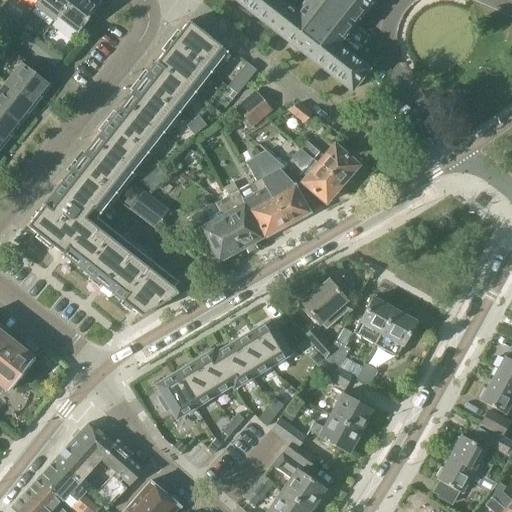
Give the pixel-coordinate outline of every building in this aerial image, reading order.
[(38,0),(37,2),(56,18),(70,0),(38,0)] [(70,0),(56,18),(77,34),(98,7),(89,0),(70,0)] [(234,0),(350,91),(356,83),(360,84),(363,80),(362,76),(367,70),(335,45),(371,0),(305,0),(295,13),(278,0),(234,0)] [(0,12),(0,26),(12,35),(21,24),(13,19),(11,21),(0,12)] [(183,19),(23,225),(137,314),(173,292),(166,280),(170,276),(90,214),(103,197),(109,202),(131,173),(128,171),(223,50),(183,19)] [(17,40),(30,50),(37,41),(24,31),(17,40)] [(37,41),(30,50),(53,69),(61,58),(38,40),(37,41)] [(21,63),(5,83),(35,107),(42,99),(39,96),(48,84),(21,63)] [(214,74),(206,74),(206,86),(214,86),(214,74)] [(222,74),(214,74),(214,86),(222,86),(222,74)] [(230,74),(222,74),(222,86),(230,86),(230,74)] [(238,74),(230,74),(230,86),(238,86),(238,74)] [(246,74),(238,74),(238,86),(246,86),(246,74)] [(5,83),(0,89),(0,110),(17,123),(25,113),(28,115),(35,107),(5,83)] [(237,108),(245,118),(263,102),(255,93),(237,108)] [(263,102),(245,118),(253,127),(271,111),(263,102)] [(314,117),(299,104),(286,110),(302,122),(314,117)] [(0,110),(0,142),(4,146),(11,137),(8,135),(17,123),(0,110)] [(191,119),(186,125),(196,133),(201,126),(191,119)] [(186,125),(181,131),(191,139),(196,133),(186,125)] [(307,143),(300,151),(342,185),(346,180),(351,184),(363,170),(333,145),(324,157),(307,143)] [(243,155),(246,163),(254,158),(261,172),(260,173),(263,179),(262,179),(273,199),(272,200),(285,225),(308,213),(294,188),(281,175),(280,173),(285,170),(265,153),(261,155),(253,149),(243,155)] [(342,185),(300,151),(294,158),(306,168),(296,180),(325,204),(342,185)] [(239,190),(239,192),(263,238),(285,225),(272,200),(273,199),(262,179),(263,179),(260,173),(261,172),(254,158),(246,163),(257,183),(251,186),(248,186),(239,190)] [(155,170),(147,176),(142,180),(149,189),(167,176),(166,176),(163,179),(155,170)] [(215,204),(222,217),(223,216),(241,250),(263,238),(239,192),(233,183),(224,188),(229,196),(215,204)] [(128,208),(155,228),(168,210),(141,191),(128,208)] [(223,216),(222,217),(211,223),(205,211),(193,217),(218,263),(241,250),(223,216)] [(130,216),(125,222),(135,230),(139,224),(130,216)] [(139,224),(135,230),(144,237),(149,231),(139,224)] [(170,248),(165,254),(175,261),(180,255),(170,248)] [(180,255),(175,261),(184,268),(189,262),(180,255)] [(300,305),(318,325),(338,308),(351,316),(356,307),(347,301),(329,280),(300,305)] [(354,333),(374,345),(394,310),(372,297),(357,323),(359,324),(354,333)] [(394,310),(374,345),(396,357),(416,322),(394,310)] [(269,315),(250,327),(271,361),(290,349),(269,315)] [(250,327),(231,338),(252,372),(271,361),(250,327)] [(314,328),(304,337),(307,341),(324,360),(332,348),(314,328)] [(7,338),(0,347),(0,388),(6,393),(33,359),(7,338)] [(211,346),(234,384),(252,372),(231,338),(213,349),(211,346)] [(307,341),(298,349),(315,368),(324,360),(307,341)] [(332,348),(324,360),(352,376),(356,378),(362,368),(345,358),(350,349),(335,341),(332,348)] [(211,346),(192,358),(214,392),(231,380),(234,384),(211,346)] [(511,361),(504,357),(492,379),(511,390),(511,361)] [(192,358),(174,369),(195,403),(214,392),(192,358)] [(352,376),(324,360),(317,374),(345,390),(352,376)] [(362,368),(356,378),(369,386),(377,371),(364,364),(362,368)] [(174,369),(155,381),(161,391),(157,393),(166,408),(170,405),(176,415),(195,403),(174,369)] [(511,390),(492,379),(479,401),(503,415),(511,402),(511,390)] [(275,393),(270,400),(279,407),(284,401),(275,393)] [(342,393),(329,416),(360,432),(372,410),(342,393)] [(270,400),(265,406),(275,413),(279,407),(270,400)] [(480,426),(493,433),(501,438),(510,423),(488,411),(480,426)] [(240,412),(232,421),(238,427),(246,418),(240,412)] [(360,432),(329,416),(323,428),(313,423),(308,431),(318,436),(317,438),(347,455),(360,432)] [(271,431),(290,444),(291,443),(298,447),(305,438),(280,419),(271,431)] [(232,421),(224,430),(230,436),(238,427),(232,421)] [(86,424),(62,450),(117,498),(127,486),(142,470),(92,425),(86,424)] [(505,455),(511,460),(511,442),(511,443),(511,444),(501,438),(493,433),(486,444),(504,455),(505,455)] [(215,435),(208,443),(217,451),(222,445),(215,435)] [(461,435),(448,458),(485,479),(485,478),(492,466),(481,460),(486,450),(461,435)] [(289,480),(281,492),(308,511),(324,489),(304,475),(315,458),(298,447),(291,443),(290,444),(281,453),(280,453),(271,466),(289,480)] [(62,450),(50,463),(100,507),(104,511),(105,511),(117,498),(62,450)] [(468,484),(488,495),(496,484),(485,478),(485,479),(448,458),(436,480),(439,482),(433,492),(439,495),(438,497),(452,505),(458,493),(462,495),(468,484)] [(50,463),(35,479),(62,502),(73,511),(94,511),(100,507),(50,463)] [(242,498),(253,507),(273,485),(262,475),(242,498)] [(35,479),(24,491),(47,511),(63,511),(58,507),(62,502),(35,479)] [(171,496),(165,496),(148,482),(124,509),(121,511),(175,511),(179,508),(178,508),(178,502),(171,496)] [(498,482),(496,484),(488,495),(505,511),(511,511),(511,501),(502,492),(506,489),(498,482)] [(47,511),(24,491),(8,509),(12,511),(47,511)] [(308,511),(281,492),(266,511),(308,511)] [(505,511),(488,495),(482,503),(493,511),(505,511)]
